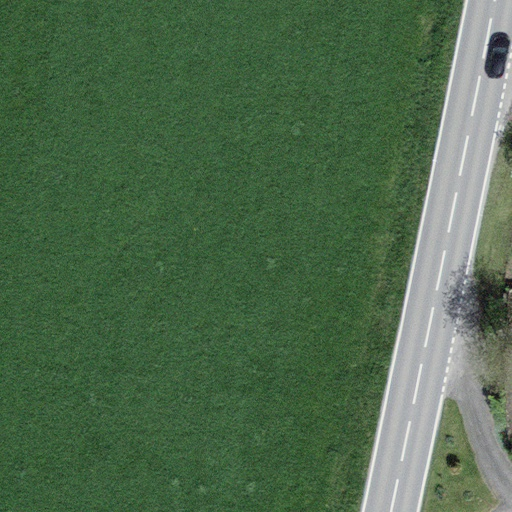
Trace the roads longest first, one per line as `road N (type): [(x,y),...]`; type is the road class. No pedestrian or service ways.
road 1 (tertiary): [(494,0),(391,511)]
road 2 (track): [(430,323),(511,489)]
